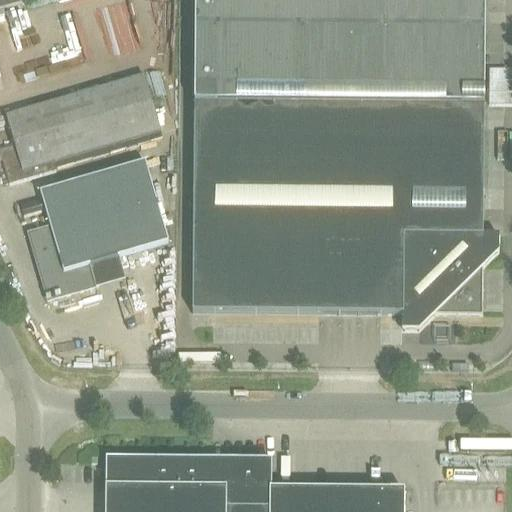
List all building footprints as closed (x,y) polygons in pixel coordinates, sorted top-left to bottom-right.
[(0,0),(0,11),(22,5),(20,0),(0,0)] [(484,107),(484,0),(195,0),(194,105),(484,107)] [(162,90),(176,85),(167,61),(153,66),(162,90)] [(0,151),(0,155),(9,187),(56,173),(54,166),(161,134),(144,76),(6,117),(15,148),(0,151)] [(484,107),(194,105),(193,315),(482,317),(483,269),(499,254),(499,237),(483,237),(484,107)] [(169,245),(145,164),(40,195),(64,276),(169,245)] [(227,466),(227,462),(106,461),(105,511),(404,511),(405,492),(272,491),(272,483),(267,483),(268,466),(227,466)]
